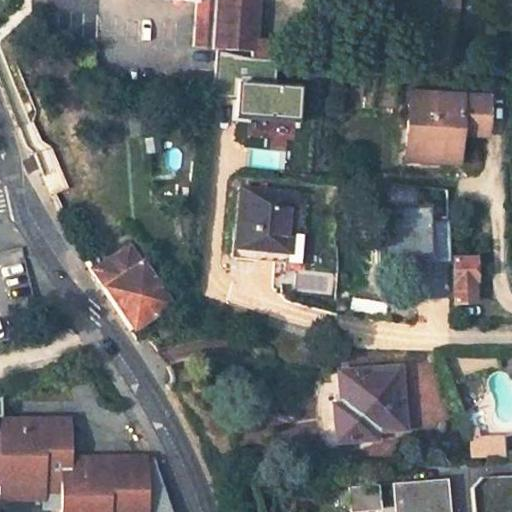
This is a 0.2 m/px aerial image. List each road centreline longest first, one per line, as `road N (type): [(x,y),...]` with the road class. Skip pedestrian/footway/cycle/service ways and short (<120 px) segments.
road 1 (residential): [(209,511),(171,408),(109,323),(66,284),(12,174)]
road 2 (unknown): [(511,341),(371,335),(276,311),(248,292)]
